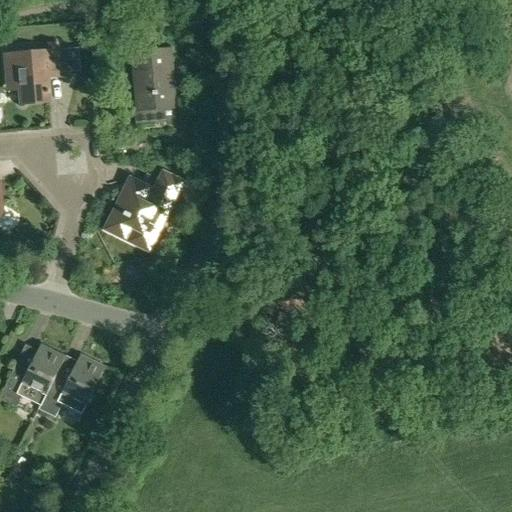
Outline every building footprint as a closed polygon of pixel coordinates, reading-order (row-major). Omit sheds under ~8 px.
[(45,53),(5,57),(7,82),(20,81),(22,104),(50,102),(48,78),(62,77),(59,44),(44,45),(45,53)] [(137,125),(177,122),(171,49),(135,52),(140,110),(135,110),(137,125)] [(155,240),(180,189),(173,179),(161,180),(148,174),(143,183),(131,177),(124,195),(109,226),(127,235),(132,225),(138,228),(136,231),(155,240)] [(17,361),(0,396),(0,400),(16,408),(21,397),(41,406),(57,373),(64,357),(40,346),(37,350),(29,367),(17,361)] [(81,417),(86,407),(105,368),(80,356),(77,363),(69,379),(57,373),(41,406),(38,412),(54,419),(60,407),(81,417)]
